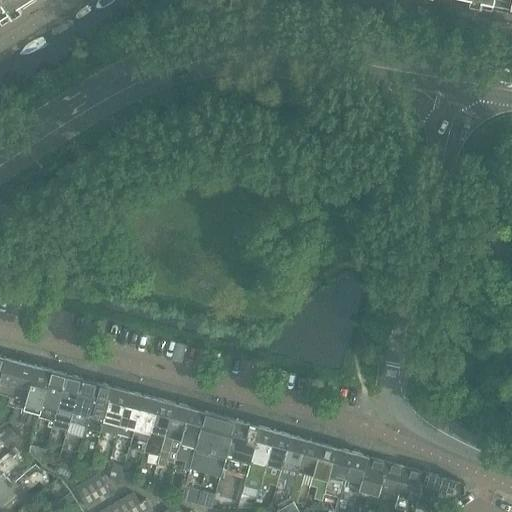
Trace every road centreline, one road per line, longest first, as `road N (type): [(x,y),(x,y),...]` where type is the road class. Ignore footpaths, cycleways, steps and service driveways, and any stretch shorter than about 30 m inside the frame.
road 1 (secondary): [(0,160),(100,95),(211,54),(396,69)]
road 2 (residential): [(398,399),(363,418),(335,420),(0,331)]
road 3 (tertiary): [(398,399),(397,361),(445,137)]
road 4 (tertiary): [(511,466),(430,432),(398,399)]
